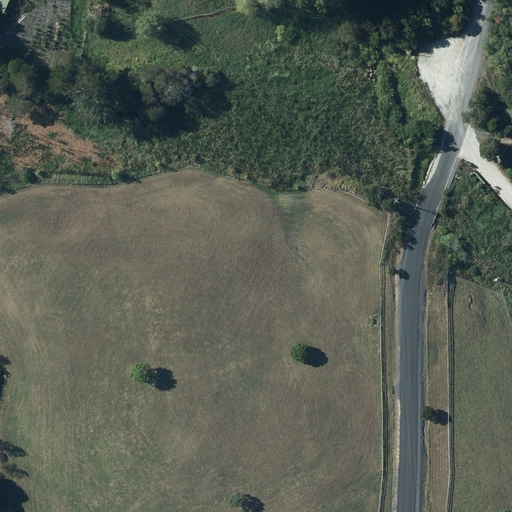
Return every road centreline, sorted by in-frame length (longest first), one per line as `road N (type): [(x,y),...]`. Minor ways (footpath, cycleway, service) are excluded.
road 1 (residential): [(449,121),(400,282),(394,511)]
road 2 (residential): [(467,0),(449,121)]
